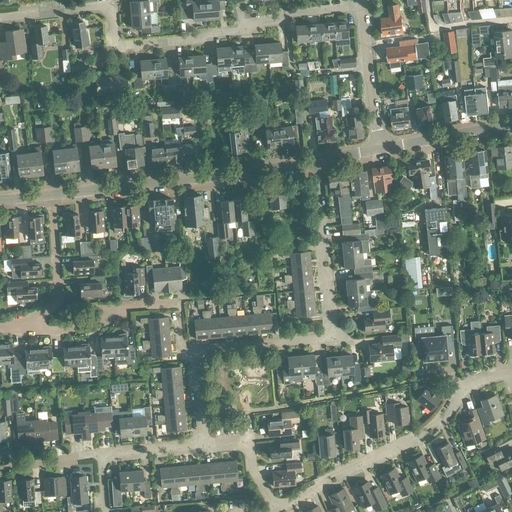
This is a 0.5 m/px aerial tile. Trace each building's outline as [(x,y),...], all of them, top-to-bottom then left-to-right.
[(131,15),(149,14),(148,1),(157,0),(156,0),(142,0),(142,1),(130,2),(131,15)] [(198,0),(185,0),(186,9),(192,9),(193,21),(206,20),(205,2),(198,3),(198,0)] [(217,0),(217,1),(205,2),(206,20),(219,19),(218,7),(224,6),(223,0),(217,0)] [(410,0),(412,5),(418,4),(419,13),(427,12),(425,0),(410,0)] [(389,7),(390,18),(381,19),(383,28),(381,28),(382,34),(384,34),(384,36),(403,33),(401,17),(400,17),(398,6),(389,7)] [(511,8),(499,10),(502,18),(511,17),(511,8)] [(502,18),(499,10),(494,10),(497,19),(502,18)] [(477,20),(474,12),(468,13),(472,21),(477,20)] [(479,12),(474,12),(477,20),(483,20),(479,12)] [(149,14),(131,15),(132,28),(144,27),(145,33),(159,32),(158,26),(150,26),(149,14)] [(451,24),(448,14),(443,15),(446,25),(451,24)] [(454,14),(448,14),(451,24),(457,23),(454,14)] [(347,22),(334,23),(335,40),(348,39),(347,22)] [(84,23),(72,25),(74,41),(75,48),(89,46),(88,39),(87,32),(85,32),(84,23)] [(322,41),(335,40),(334,23),(321,24),(322,41)] [(308,26),(310,42),(322,41),(321,24),(308,26)] [(292,44),(310,42),(308,26),(295,27),(296,33),(292,33),(292,44)] [(495,39),(495,46),(511,44),(511,31),(504,32),(504,31),(499,32),(494,33),(494,26),(480,27),(481,35),(489,34),(489,40),(495,39)] [(33,36),(34,44),(30,44),(32,59),(42,58),(40,44),(48,43),(48,42),(52,41),(51,35),(47,36),(46,27),(34,29),(35,36),(33,36)] [(0,43),(0,53),(1,61),(16,59),(15,51),(25,50),(25,53),(26,53),(23,30),(14,31),(14,30),(12,31),(6,32),(7,43),(0,43)] [(454,31),(443,33),(446,54),(457,52),(454,31)] [(401,68),(400,62),(430,58),(428,43),(419,44),(418,40),(400,43),(400,47),(386,49),(388,64),(390,63),(391,69),(401,68)] [(280,44),(267,45),(269,63),(281,62),(282,71),(289,70),(287,56),(281,56),(280,44)] [(511,44),(495,46),(496,53),(491,53),(491,58),(484,59),(484,67),(497,66),(497,59),(501,59),(502,60),(507,59),(506,58),(511,57),(511,44)] [(256,64),(269,63),(267,45),(254,46),(255,58),(249,59),(250,73),(256,73),(256,64)] [(238,74),(250,73),(249,59),(243,60),(242,47),(229,48),(230,66),(231,71),(236,70),(236,72),(238,74)] [(211,62),(211,68),(212,76),(219,76),(218,67),(230,66),(229,48),(216,49),(217,62),(211,62)] [(70,60),(69,49),(62,50),(63,61),(70,60)] [(201,80),(206,80),(206,83),(212,82),(212,76),(211,68),(205,69),(204,56),(191,57),(193,75),(198,75),(198,79),(201,80)] [(186,76),(193,75),(191,57),(178,58),(179,71),(173,71),(174,91),(182,90),(187,84),(186,76)] [(161,92),(174,91),(173,71),(167,72),(166,59),(153,61),(154,79),(160,78),(161,92)] [(337,60),(339,68),(350,67),(350,59),(337,60)] [(154,79),(153,61),(140,62),(141,74),(135,74),(136,88),(142,88),(141,80),(154,79)] [(312,62),(314,71),(320,70),(317,62),(312,62)] [(452,63),(454,83),(461,82),(459,63),(452,63)] [(422,75),(407,77),(408,90),(423,88),(422,75)] [(98,95),(123,93),(124,98),(132,97),(130,76),(122,77),(110,78),(110,76),(105,76),(105,78),(96,79),(98,95)] [(302,80),(295,81),(296,93),(303,93),(302,80)] [(508,86),(499,87),(499,93),(500,108),(510,108),(511,107),(511,80),(508,81),(508,86)] [(400,95),(406,87),(402,84),(396,92),(400,95)] [(467,85),(467,90),(465,91),(467,116),(478,115),(475,89),(475,84),(467,85)] [(486,88),(475,89),(478,115),(489,113),(486,88)] [(249,100),(248,90),(240,91),(241,101),(242,101),(249,100)] [(454,91),(448,92),(452,120),(460,119),(457,101),(456,96),(455,96),(454,91)] [(452,120),(448,92),(441,93),(442,98),(440,98),(441,103),(441,104),(444,121),(452,120)] [(10,97),(11,105),(21,104),(20,96),(10,97)] [(407,96),(396,98),(397,105),(409,104),(407,96)] [(195,98),(182,99),(182,106),(196,105),(195,98)] [(358,115),(354,115),(353,109),(349,110),(348,99),(340,100),(342,117),(346,116),(350,139),(363,137),(363,135),(365,134),(364,130),(362,129),(359,117),(358,117),(358,115)] [(318,112),(328,111),(326,100),(308,102),(309,113),(318,112)] [(430,106),(415,109),(418,126),(434,123),(430,106)] [(162,107),(162,119),(180,118),(180,107),(162,107)] [(409,107),(391,110),(393,130),(411,127),(409,107)] [(243,119),(252,118),(251,114),(251,110),(241,111),(243,119)] [(251,114),(252,118),(254,130),(259,129),(257,113),(251,114)] [(142,124),(144,124),(152,123),(151,116),(142,117),(142,124)] [(332,130),(330,117),(316,119),(318,132),(317,132),(318,144),(329,142),(330,143),(335,143),(335,141),(337,141),(335,130),(332,130)] [(115,119),(108,120),(110,136),(117,135),(115,119)] [(152,123),(144,124),(146,138),(154,137),(152,123)] [(280,147),(278,129),(277,123),(269,124),(267,127),(268,130),(260,131),(261,143),(266,142),(267,149),(268,149),(268,151),(275,150),(275,148),(280,147)] [(246,126),(228,128),(231,154),(232,154),(233,155),(237,155),(238,153),(240,153),(240,152),(250,151),(249,141),(248,141),(246,126)] [(296,126),(278,129),(280,147),(287,146),(287,148),(293,147),(292,145),(293,145),(292,138),(297,138),(296,126)] [(50,127),(43,128),(45,142),(52,141),(50,127)] [(87,127),(80,128),(82,142),(89,141),(87,127)] [(195,127),(183,129),(184,137),(196,135),(195,127)] [(45,142),(43,128),(37,129),(39,143),(45,142)] [(82,142),(80,128),(73,129),(75,143),(82,142)] [(14,130),(7,131),(10,151),(16,150),(14,130)] [(120,151),(125,150),(127,168),(136,167),(136,166),(144,165),(143,156),(145,156),(145,147),(135,149),(133,135),(125,136),(124,134),(118,135),(120,151)] [(100,141),(101,146),(104,167),(116,166),(113,144),(112,140),(106,141),(100,141)] [(104,167),(101,146),(95,146),(95,142),(89,143),(92,169),(104,167)] [(167,164),(182,162),(180,146),(176,147),(175,142),(164,143),(165,148),(167,164)] [(196,144),(180,146),(182,162),(183,162),(198,160),(196,144)] [(64,150),(67,172),(79,170),(76,145),(70,146),(71,149),(64,150)] [(495,157),(497,170),(511,168),(511,154),(511,146),(494,148),(494,149),(490,149),(491,157),(495,157)] [(35,154),(28,154),(31,176),(43,175),(40,148),(35,148),(35,154)] [(152,165),(167,164),(165,148),(150,150),(152,165)] [(67,172),(64,150),(52,151),(55,173),(67,172)] [(485,152),(476,153),(479,180),(488,178),(487,173),(488,173),(485,152)] [(8,153),(0,154),(0,155),(1,162),(0,161),(0,182),(1,181),(11,179),(8,153)] [(480,188),(479,180),(476,153),(467,154),(469,175),(470,175),(470,181),(471,189),(476,189),(476,188),(477,188),(480,188)] [(31,176),(28,154),(16,156),(19,178),(31,176)] [(462,156),(453,157),(456,190),(457,195),(457,202),(463,201),(463,199),(462,198),(466,198),(465,183),(464,177),(465,177),(462,156)] [(447,179),(447,185),(448,196),(457,195),(456,190),(453,157),(444,158),(446,179),(447,179)] [(427,161),(407,165),(409,175),(411,175),(414,189),(429,186),(427,172),(429,171),(427,161)] [(390,168),(372,170),(373,181),(374,181),(376,193),(391,191),(390,179),(391,179),(390,168)] [(366,172),(358,173),(360,198),(362,198),(362,200),(369,200),(366,172)] [(355,199),(360,198),(358,173),(349,174),(352,196),(354,196),(355,199)] [(346,174),(328,177),(329,188),(332,187),(334,196),(338,196),(341,218),(342,226),(351,225),(351,217),(350,200),(347,185),(348,185),(346,174)] [(396,188),(406,195),(412,187),(412,184),(404,178),(396,188)] [(286,188),(267,190),(269,202),(270,202),(271,210),(287,209),(286,201),(287,201),(286,188)] [(202,197),(183,198),(186,229),(195,228),(195,226),(210,224),(208,208),(203,209),(202,197)] [(165,200),(156,201),(148,202),(150,225),(155,225),(155,232),(158,232),(168,231),(174,230),(173,223),(174,223),(171,199),(165,200)] [(233,201),(235,221),(242,221),(243,229),(247,228),(248,236),(255,236),(253,222),(247,222),(245,200),(233,201)] [(228,222),(235,221),(233,201),(221,202),(223,224),(218,225),(219,239),(225,238),(224,230),(229,230),(228,222)] [(381,201),(374,202),(375,216),(376,229),(400,227),(399,220),(384,222),(383,215),(381,201)] [(375,216),(374,202),(365,203),(367,217),(375,216)] [(496,222),(494,203),(486,204),(487,223),(496,222)] [(129,206),(125,207),(127,227),(140,226),(138,206),(137,206),(137,204),(129,205),(129,206)] [(120,228),(127,227),(125,207),(121,207),(121,205),(113,206),(113,208),(112,208),(114,233),(120,232),(120,228)] [(444,208),(424,210),(429,256),(441,255),(441,260),(450,259),(446,219),(445,219),(444,208)] [(94,212),(89,212),(91,233),(104,232),(103,212),(102,212),(101,210),(94,210),(94,212)] [(73,236),(74,241),(80,240),(78,215),(71,216),(71,214),(63,214),(63,222),(65,222),(66,237),(73,236)] [(511,215),(502,216),(504,233),(502,234),(503,241),(505,241),(505,243),(511,242),(511,215)] [(5,218),(4,218),(5,239),(18,238),(17,217),(13,218),(12,216),(5,216),(5,218)] [(28,218),(30,244),(36,243),(35,239),(43,238),(42,223),(44,223),(43,216),(35,216),(35,218),(28,218)] [(342,226),(341,226),(343,236),(352,235),(351,225),(342,226)] [(400,228),(389,231),(391,238),(394,237),(394,238),(401,236),(400,228)] [(344,256),(361,254),(369,254),(367,240),(369,240),(368,236),(380,235),(380,230),(376,230),(364,231),(365,234),(354,236),(354,242),(342,243),(342,244),(340,245),(340,252),(343,251),(344,256)] [(217,238),(206,239),(208,259),(219,258),(217,238)] [(163,251),(161,240),(153,240),(154,252),(163,251)] [(291,268),(311,266),(309,253),(291,255),(291,254),(282,255),(282,259),(290,258),(291,268)] [(87,255),(85,255),(85,261),(72,262),(73,266),(71,267),(71,274),(73,274),(73,275),(94,274),(93,268),(95,268),(98,266),(98,261),(97,254),(93,254),(87,255)] [(362,260),(361,254),(344,256),(345,269),(357,268),(358,274),(372,273),(371,266),(370,259),(362,260)] [(12,279),(21,279),(41,277),(41,276),(43,276),(43,268),(41,269),(40,264),(28,265),(28,259),(11,260),(12,279)] [(166,269),(168,292),(174,292),(174,291),(182,290),(181,279),(187,279),(185,263),(179,263),(179,267),(166,269)] [(168,292),(166,269),(152,270),(152,266),(146,267),(147,283),(153,282),(154,293),(162,292),(162,293),(168,292)] [(311,266),(291,268),(292,277),(291,277),(289,276),(284,277),(285,281),(312,278),(311,266)] [(125,289),(123,289),(124,297),(132,296),(132,295),(139,294),(138,282),(144,281),(143,269),(131,269),(131,274),(124,275),(125,289)] [(373,279),(372,273),(358,274),(358,280),(346,281),(347,294),(365,293),(365,292),(365,286),(368,286),(369,284),(369,279),(373,279)] [(92,284),(80,285),(80,292),(79,292),(79,300),(87,299),(87,298),(101,297),(101,289),(105,289),(105,277),(92,278),(92,284)] [(312,278),(285,281),(285,286),(290,285),(292,284),(293,284),(294,293),(313,291),(312,278)] [(474,280),(466,280),(466,289),(474,289),(475,289),(474,280)] [(23,282),(7,283),(7,296),(16,295),(16,302),(31,301),(31,303),(39,303),(38,295),(37,295),(36,288),(24,289),(23,282)] [(313,291),(294,293),(295,302),(293,302),(291,301),(287,302),(287,307),(315,304),(313,291)] [(365,292),(365,293),(347,294),(348,307),(361,306),(361,312),(376,311),(375,305),(373,305),(373,300),(371,299),(370,292),(365,292)] [(315,304),(287,307),(288,311),(292,310),(294,309),(296,309),(297,318),(316,316),(315,304)] [(247,336),(260,335),(257,307),(253,308),(253,312),(254,314),(255,316),(245,316),(247,336)] [(261,307),(257,307),(260,335),(272,334),(270,314),(261,315),(261,314),(262,311),(261,307)] [(234,337),(247,336),(245,316),(236,317),(236,316),(237,314),(236,309),(232,310),(234,337)] [(221,338),(234,337),(232,310),(227,310),(228,315),(229,316),(229,318),(220,319),(221,338)] [(376,318),(364,320),(365,333),(384,331),(384,325),(390,324),(388,310),(375,311),(376,318)] [(209,339),(221,338),(220,319),(210,319),(210,318),(211,316),(211,311),(207,312),(209,339)] [(196,340),(209,339),(207,312),(202,312),(203,317),(204,318),(204,320),(194,321),(196,340)] [(150,333),(169,331),(168,318),(149,320),(149,319),(140,319),(141,324),(149,324),(150,333)] [(483,355),(481,334),(480,323),(471,323),(471,331),(460,332),(462,344),(468,344),(470,356),(471,356),(471,358),(479,357),(479,355),(483,355)] [(434,333),(436,360),(442,360),(442,361),(449,361),(449,359),(449,353),(448,343),(454,342),(453,326),(442,327),(442,336),(435,337),(434,333)] [(481,334),(483,355),(486,355),(487,356),(495,356),(494,354),(495,354),(494,341),(501,341),(500,326),(487,327),(488,334),(481,334)] [(143,346),(170,344),(169,331),(150,333),(150,342),(149,342),(147,341),(142,342),(143,346)] [(434,333),(415,335),(416,347),(422,346),(423,356),(423,362),(424,362),(424,363),(431,362),(431,361),(436,360),(434,333)] [(136,369),(136,365),(135,348),(127,349),(126,334),(118,335),(119,338),(113,338),(115,357),(115,365),(131,364),(132,369),(136,369)] [(384,345),(370,346),(372,363),(391,360),(390,350),(401,349),(400,343),(409,342),(408,335),(399,336),(383,338),(384,345)] [(102,357),(96,358),(97,370),(103,370),(103,365),(105,365),(108,362),(108,358),(115,357),(113,338),(108,338),(108,336),(100,338),(102,357)] [(21,383),(21,376),(20,363),(14,363),(12,344),(4,343),(5,345),(0,345),(0,352),(1,365),(8,364),(8,369),(10,369),(11,383),(21,383)] [(90,371),(97,370),(96,358),(90,358),(89,344),(81,345),(81,347),(76,348),(77,367),(83,366),(83,370),(84,371),(90,371)] [(170,344),(143,346),(143,350),(148,350),(149,349),(151,349),(152,358),(171,356),(170,344)] [(65,368),(77,367),(76,348),(71,348),(71,346),(63,346),(64,360),(58,360),(59,373),(65,372),(65,368)] [(43,350),(38,350),(39,369),(52,369),(52,373),(59,373),(58,360),(52,361),(51,347),(43,348),(43,350)] [(26,362),(20,363),(21,376),(27,375),(27,370),(39,369),(38,350),(33,350),(33,348),(25,349),(26,362)] [(313,356),(300,357),(302,375),(307,375),(308,374),(309,378),(310,379),(315,379),(315,380),(316,382),(316,384),(317,386),(322,385),(321,372),(321,368),(314,368),(313,356)] [(352,356),(339,358),(341,375),(353,374),(354,383),(361,382),(359,368),(353,368),(352,356)] [(289,376),(302,375),(300,357),(287,358),(288,370),(282,371),(284,386),(290,385),(289,376)] [(328,377),(341,375),(339,358),(326,359),(327,371),(321,372),(322,385),(322,386),(329,385),(328,377)] [(409,366),(402,366),(403,378),(410,377),(409,366)] [(161,373),(162,382),(182,380),(180,368),(161,369),(161,368),(153,369),(153,374),(161,373)] [(183,393),(182,380),(162,382),(163,392),(161,392),(160,391),(155,391),(155,395),(183,393)] [(421,386),(420,386),(419,388),(424,391),(417,401),(431,412),(440,400),(436,396),(438,394),(439,395),(443,390),(435,384),(421,386)] [(184,405),(183,393),(155,395),(156,400),(160,399),(162,398),(164,398),(165,407),(184,405)] [(483,407),(477,409),(483,426),(489,424),(488,421),(503,415),(496,396),(481,402),(483,407)] [(11,399),(2,400),(3,415),(11,415),(11,399)] [(398,404),(387,405),(389,422),(395,422),(395,425),(409,424),(407,408),(399,408),(398,404)] [(157,416),(158,421),(185,418),(184,405),(165,407),(165,417),(164,417),(162,416),(157,416)] [(144,417),(132,418),(133,436),(146,435),(145,423),(151,422),(150,408),(144,408),(144,417)] [(133,436),(132,418),(119,419),(118,411),(112,411),(113,426),(119,425),(120,437),(133,436)] [(362,417),(363,424),(368,423),(370,438),(384,436),(382,415),(370,416),(370,411),(362,412),(362,417)] [(74,434),(74,432),(80,432),(80,433),(81,434),(82,441),(86,441),(84,413),(72,414),(72,412),(64,413),(66,435),(74,434)] [(95,412),(84,413),(86,441),(90,440),(90,433),(91,432),(91,431),(97,430),(97,432),(105,431),(103,415),(95,416),(95,412)] [(282,420),(268,421),(269,438),(291,436),(290,424),(299,423),(298,413),(282,414),(282,420)] [(39,449),(36,421),(25,422),(24,414),(16,414),(18,444),(27,443),(27,440),(32,440),(32,441),(34,442),(35,449),(39,449)] [(363,424),(362,417),(350,418),(351,430),(343,431),(345,451),(359,449),(357,436),(364,435),(363,424)] [(459,426),(465,446),(485,439),(477,417),(466,420),(467,423),(459,426)] [(186,431),(185,418),(158,421),(158,425),(163,425),(164,423),(166,423),(167,433),(186,431)] [(48,420),(36,421),(39,449),(43,449),(42,441),(44,440),(44,439),(49,438),(50,440),(58,440),(56,424),(48,425),(48,420)] [(323,431),(324,437),(319,437),(320,449),(318,451),(319,455),(321,456),(321,457),(335,456),(332,430),(323,431)] [(283,441),(283,447),(270,448),(271,461),(291,459),(291,451),(299,451),(298,440),(283,441)] [(448,444),(436,450),(444,467),(441,468),(446,478),(457,472),(452,464),(457,462),(461,469),(466,466),(459,452),(454,455),(448,444)] [(498,448),(485,454),(491,466),(497,463),(501,471),(511,466),(511,449),(501,454),(498,448)] [(422,457),(408,464),(417,482),(426,478),(429,484),(440,478),(434,465),(427,468),(422,457)] [(223,463),(226,491),(230,490),(229,486),(228,484),(228,483),(238,482),(236,462),(223,463)] [(211,465),(212,484),(222,483),(222,485),(221,487),(221,491),(226,491),(223,463),(211,465)] [(211,465),(198,466),(200,493),(205,493),(204,488),(203,486),(203,485),(212,484),(211,465)] [(287,472),(272,473),(274,488),(295,486),(294,473),(301,472),(300,465),(286,466),(287,472)] [(196,494),(200,493),(198,466),(185,467),(187,487),(196,486),(197,487),(196,489),(196,494)] [(185,467),(173,468),(175,496),(180,495),(179,491),(178,489),(178,488),(187,487),(185,467)] [(175,496),(173,468),(160,470),(162,489),(171,488),(171,490),(171,491),(171,496),(175,496)] [(395,470),(381,477),(390,495),(399,490),(402,497),(413,491),(407,478),(400,481),(395,470)] [(131,472),(132,491),(144,490),(144,499),(151,499),(150,485),(144,485),(143,471),(131,472)] [(132,491),(131,472),(119,473),(120,487),(112,488),(113,507),(122,506),(121,501),(120,492),(132,491)] [(85,477),(80,477),(80,474),(70,474),(71,478),(72,490),(73,490),(73,497),(67,498),(68,511),(75,511),(75,504),(80,504),(79,500),(87,500),(85,477)] [(58,478),(44,479),(45,496),(55,496),(56,499),(66,499),(65,485),(59,485),(58,478)] [(508,486),(504,478),(497,481),(501,489),(508,486)] [(478,487),(475,479),(468,483),(471,490),(478,487)] [(40,492),(34,493),(33,480),(21,481),(23,501),(35,500),(35,505),(41,504),(40,492)] [(10,481),(0,482),(0,509),(3,510),(2,502),(12,502),(10,481)] [(380,492),(374,495),(368,483),(354,490),(363,508),(372,503),(376,511),(387,506),(380,492)] [(336,509),(329,511),(347,511),(353,509),(344,490),(330,497),(336,509)] [(497,505),(486,510),(487,511),(500,511),(499,510),(504,507),(500,496),(494,498),(497,505)] [(459,497),(453,500),(458,510),(464,508),(459,497)]
